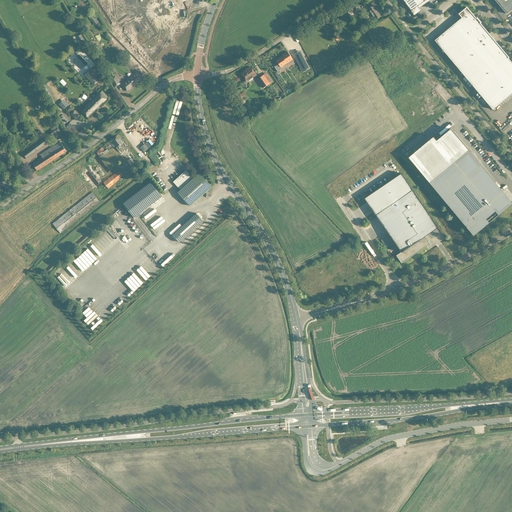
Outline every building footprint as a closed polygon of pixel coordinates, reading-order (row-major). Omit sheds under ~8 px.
[(182,3),(171,20),(178,25),(188,11),(184,8),(186,5),(184,4),(186,0),(178,0),(178,1),(182,3)] [(343,7),(348,14),(352,11),(354,13),(360,8),(354,0),(349,4),(349,3),(343,7)] [(403,0),(411,10),(410,10),(414,15),(421,10),(417,6),(425,0),(403,0)] [(511,0),(494,0),(506,14),(511,8),(511,0)] [(381,17),(375,8),(376,7),(373,2),(365,8),(370,15),(372,14),(376,20),(381,17)] [(511,62),(508,58),(508,57),(480,23),(480,22),(480,23),(481,22),(480,21),(477,17),(476,18),(477,18),(476,18),(467,7),(459,14),(462,17),(435,40),(493,110),(511,93),(511,62)] [(91,19),(95,25),(99,22),(95,16),(91,19)] [(91,67),(95,64),(80,48),(77,52),(91,67)] [(275,66),(274,67),(278,72),(278,71),(282,69),(281,68),(281,67),(287,63),(288,65),(294,61),(288,52),(284,54),(284,55),(276,60),(279,64),(275,66)] [(303,58),(297,61),(301,68),(307,65),(303,58)] [(241,73),(244,77),(246,81),(255,75),(249,66),(246,69),(241,73)] [(84,74),(84,75),(93,85),(94,85),(99,81),(98,81),(99,80),(95,76),(97,74),(93,71),(91,69),(89,70),(88,70),(84,74)] [(122,85),(124,87),(127,91),(142,79),(136,72),(122,85)] [(263,87),(263,88),(270,83),(269,83),(263,75),(264,74),(257,79),(258,79),(263,87)] [(115,85),(116,87),(120,84),(119,82),(116,77),(111,80),(115,85)] [(90,102),(84,108),(81,111),(87,118),(106,99),(99,92),(90,102)] [(182,100),(178,100),(173,127),(176,127),(182,100)] [(71,114),(70,114),(75,119),(79,115),(79,114),(75,110),(74,110),(71,107),(67,110),(71,114)] [(17,133),(21,130),(17,124),(12,127),(17,133)] [(49,131),(53,136),(59,132),(56,127),(49,131)] [(433,136),(407,158),(415,166),(420,173),(428,182),(464,224),(473,235),(498,215),(498,214),(508,206),(499,195),(503,191),(502,191),(496,183),(481,166),(471,153),(468,149),(467,149),(465,146),(461,142),(450,128),(436,140),(433,136)] [(23,154),(26,158),(48,142),(45,138),(23,154)] [(114,142),(129,166),(137,162),(122,138),(114,142)] [(37,171),(66,151),(63,147),(61,143),(60,143),(52,148),(41,156),(42,157),(32,164),(34,167),(37,171)] [(0,163),(9,158),(3,148),(0,150),(0,163)] [(109,188),(124,175),(120,169),(104,182),(109,188)] [(186,170),(173,182),(174,182),(178,186),(178,187),(179,185),(182,188),(180,190),(178,192),(190,206),(208,190),(212,186),(199,172),(195,176),(193,178),(190,175),(186,170)] [(366,197),(364,198),(366,200),(368,204),(372,209),(374,212),(375,214),(378,218),(384,227),(395,243),(401,252),(396,255),(401,263),(426,246),(430,244),(425,236),(437,227),(438,227),(412,189),(402,175),(401,173),(366,197)] [(126,203),(138,218),(165,195),(154,181),(126,203)] [(94,192),(62,215),(65,220),(98,197),(94,192)] [(179,242),(203,220),(196,213),(172,235),(179,242)] [(102,233),(109,244),(112,241),(105,231),(102,233)] [(99,260),(107,253),(96,241),(88,248),(99,260)] [(77,278),(93,263),(84,252),(59,274),(69,285),(77,278)] [(145,263),(139,268),(149,278),(155,273),(145,263)] [(123,279),(135,292),(145,282),(133,270),(127,276),(123,279)]
